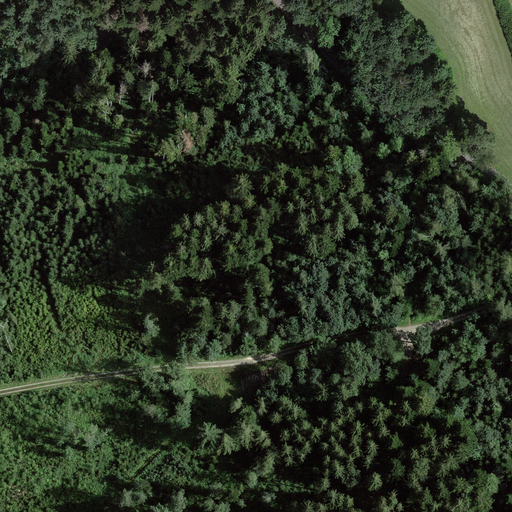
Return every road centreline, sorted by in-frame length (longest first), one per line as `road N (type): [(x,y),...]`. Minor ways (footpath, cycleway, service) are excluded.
road 1 (track): [(0,392),(412,328)]
road 2 (unclassified): [(511,187),(366,95),(275,0)]
road 3 (track): [(412,328),(373,511)]
